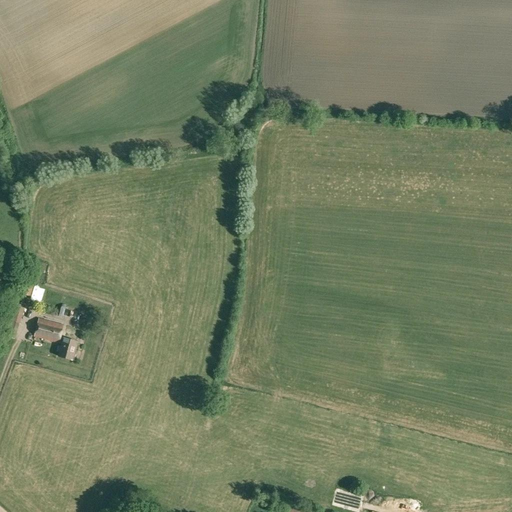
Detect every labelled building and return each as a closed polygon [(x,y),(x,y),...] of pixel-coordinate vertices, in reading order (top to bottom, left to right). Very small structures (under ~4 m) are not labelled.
[(18,293),(30,296),(39,266),(27,263),(18,293)] [(0,333),(14,339),(25,306),(14,302),(11,312),(10,312),(8,319),(5,318),(0,333)] [(33,336),(59,343),(64,324),(38,318),(33,336)] [(58,356),(72,359),(77,341),(62,338),(58,356)] [(284,509),(290,511),(298,511),(301,505),(287,499),(284,509)]
